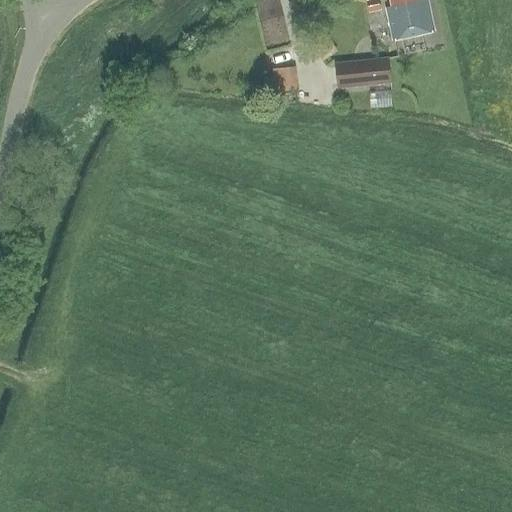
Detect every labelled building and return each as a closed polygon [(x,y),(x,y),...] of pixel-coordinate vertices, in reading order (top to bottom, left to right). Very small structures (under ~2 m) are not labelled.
[(257,0),(270,45),(293,39),(282,0),(257,0)] [(426,0),(422,1),(421,0),(391,0),(393,7),(387,8),(394,41),(436,32),(428,0),(426,0)] [(338,53),(327,34),(312,43),(323,62),(338,53)] [(339,88),(392,83),(390,58),(336,63),(339,88)] [(275,92),(299,89),(296,67),(273,69),(275,92)]
